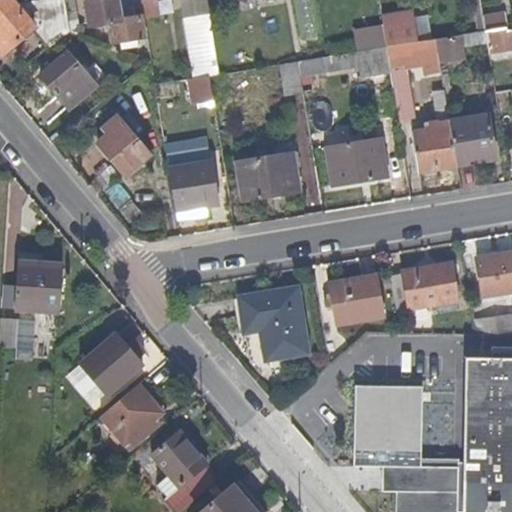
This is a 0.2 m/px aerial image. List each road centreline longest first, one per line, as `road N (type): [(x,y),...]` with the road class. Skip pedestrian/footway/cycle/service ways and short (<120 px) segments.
road 1 (residential): [(136,279),(511,210)]
road 2 (residential): [(136,279),(330,511)]
road 3 (residential): [(0,118),(136,279)]
